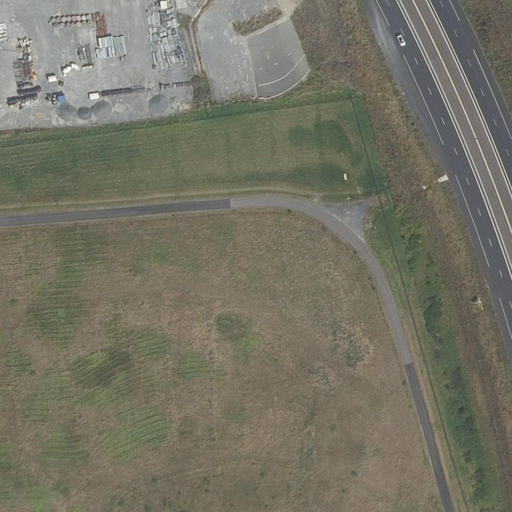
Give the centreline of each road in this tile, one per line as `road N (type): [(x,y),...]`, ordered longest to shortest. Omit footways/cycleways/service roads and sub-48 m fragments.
road 1 (trunk): [(381,0),(511,311)]
road 2 (trunk): [(511,160),(441,0)]
